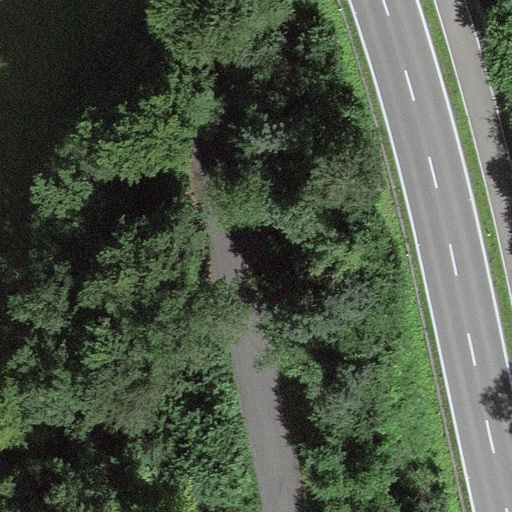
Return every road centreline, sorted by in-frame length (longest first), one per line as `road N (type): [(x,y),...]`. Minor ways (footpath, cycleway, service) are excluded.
road 1 (secondary): [(381,0),(457,271),(508,511)]
road 2 (tertiary): [(287,511),(196,53),(178,0)]
